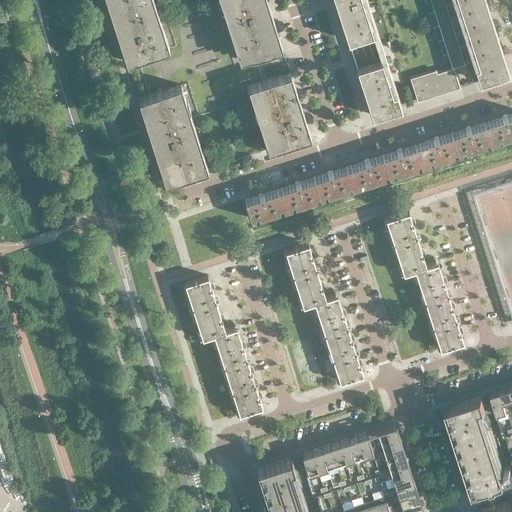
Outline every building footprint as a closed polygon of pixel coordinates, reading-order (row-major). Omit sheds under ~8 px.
[(191,117),(252,98),(261,126),(292,116),(279,75),(263,80),(259,68),(255,55),(270,49),(254,0),(220,0),(221,2),(216,4),(192,11),(161,21),(156,5),(124,16),(137,58),(149,94),(172,166),(204,156),(191,117)] [(335,0),(372,114),(401,105),(366,0),(335,0)] [(508,71),(485,0),(423,0),(446,68),(453,66),(459,86),(468,83),(479,80),(508,71)] [(453,66),(446,68),(436,72),(435,69),(410,77),(417,100),(459,86),(453,66)] [(279,75),(263,80),(248,85),(252,98),(259,120),(268,149),(290,141),(289,139),(292,138),(297,136),(298,139),(300,138),(299,134),(309,130),(301,104),(294,83),(290,72),(279,75)] [(416,234),(413,224),(415,223),(415,221),(414,218),(413,217),(411,217),(409,210),(386,217),(393,241),(416,234)] [(425,254),(425,252),(424,249),(423,248),(421,248),(416,234),(393,241),(403,272),(415,268),(415,267),(426,264),(423,254),(425,254)] [(316,266),(313,256),(314,255),(315,254),(314,250),(312,249),(311,250),(308,242),(285,249),(293,273),(316,266)] [(447,280),(445,276),(444,275),(443,276),(437,260),(426,264),(415,267),(415,268),(425,299),(448,291),(445,282),(446,281),(447,280)] [(324,286),(325,285),(324,281),(322,280),(321,281),(316,266),(293,273),(303,304),(314,300),(326,296),(323,287),(324,286)] [(215,298),(212,288),(214,288),(214,286),(213,282),(212,281),(210,282),(208,274),(185,282),(192,305),(215,298)] [(456,317),(453,307),(454,307),(455,305),(454,301),(452,300),(451,301),(448,291),(425,299),(433,324),(456,317)] [(346,312),(345,309),(344,308),(342,308),(337,292),(326,296),(314,300),(324,331),(347,324),(344,314),(346,314),(346,312)] [(224,318),(224,317),(223,313),(222,312),(220,313),(215,298),(192,305),(202,336),(214,333),(214,332),(225,328),(222,319),(224,318)] [(461,332),(462,332),(463,330),(462,327),(460,325),(459,326),(456,317),(433,324),(440,347),(463,340),(461,332)] [(355,349),(352,339),(354,339),(354,337),(353,334),(352,333),(350,333),(347,324),(324,331),(332,356),(355,349)] [(246,344),(245,341),(243,340),(242,340),(237,325),(225,328),(214,332),(214,333),(224,363),(247,356),(244,347),(245,346),(246,344)] [(360,365),(362,364),(362,362),(361,359),(360,358),(358,358),(355,349),(332,356),(340,380),(363,372),(360,365)] [(255,381),(252,372),(253,371),(254,370),(253,366),(251,365),(250,366),(247,356),(224,363),(232,389),(255,381)] [(260,397),(262,396),(262,395),(261,391),(260,390),(258,391),(255,381),(232,389),(239,412),(262,405),(260,397)] [(511,406),(511,391),(510,386),(501,389),(507,408),(511,406)] [(507,408),(501,389),(491,392),(495,405),(497,411),(507,408)] [(504,468),(484,406),(486,405),(482,395),(451,405),(449,406),(451,413),(454,412),(456,419),(453,420),(455,426),(458,426),(460,433),(458,433),(460,440),(463,439),(465,446),(462,447),(464,454),(467,453),(469,460),(466,461),(469,467),(471,467),(474,474),(471,475),(473,481),(476,481),(478,489),(491,485),(491,486),(497,484),(497,483),(505,480),(511,477),(511,464),(505,467),(504,468)] [(511,399),(495,405),(511,456),(511,399)] [(396,423),(377,428),(380,438),(399,432),(396,423)] [(398,494),(395,484),(392,475),(389,466),(386,457),(383,448),(380,438),(377,429),(367,432),(371,445),(361,448),(352,451),(343,454),(334,457),(325,460),(316,463),(306,466),(320,511),(362,511),(367,511),(377,507),(388,504),(390,511),(403,511),(401,503),(398,494)] [(369,438),(367,432),(357,435),(363,453),(365,458),(374,455),(371,445),(370,442),(369,438)] [(402,441),(399,432),(380,438),(383,447),(402,441)] [(363,453),(357,435),(348,438),(354,456),(363,453)] [(354,456),(348,438),(339,441),(345,459),(354,456)] [(345,459),(339,441),(330,444),(336,462),(345,459)] [(405,451),(402,441),(383,447),(386,457),(405,451)] [(336,462),(330,444),(321,447),(327,465),(336,462)] [(327,465),(321,447),(312,450),(318,468),(327,465)] [(318,468),(312,450),(302,453),(306,466),(309,476),(319,473),(318,468)] [(408,460),(405,451),(386,457),(389,466),(408,460)] [(308,511),(295,471),(294,467),(291,456),(262,465),(263,466),(259,467),(261,474),(264,473),(267,480),(263,481),(265,487),(269,486),(271,493),(268,495),(270,501),(273,500),(275,507),(272,508),(273,511),(308,511)] [(411,469),(408,460),(389,466),(392,475),(411,469)] [(414,478),(411,469),(392,475),(395,484),(414,478)] [(398,494),(417,488),(414,478),(395,484),(398,494)] [(419,497),(417,488),(398,494),(401,503),(419,497)] [(406,511),(423,507),(419,497),(401,503),(404,511),(403,511),(406,511)] [(511,511),(511,499),(511,500),(511,499),(485,508),(482,510),(482,511),(511,511)]
